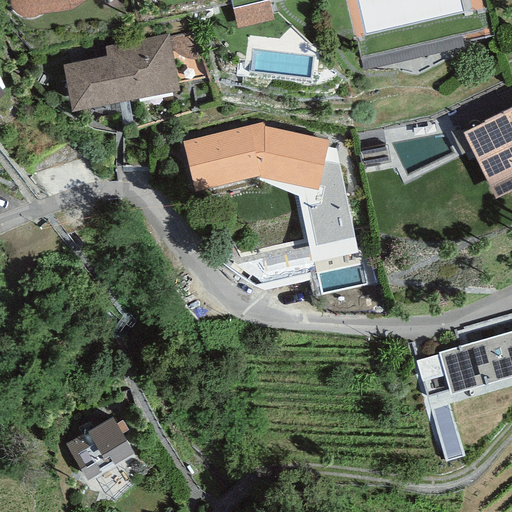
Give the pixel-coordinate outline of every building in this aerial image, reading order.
[(12,0),(13,5),(21,12),(30,14),(43,9),(73,6),(82,0),(12,0)] [(274,19),(269,0),(252,0),(232,5),(237,27),(274,19)] [(490,7),(488,0),(344,0),(354,38),(490,7)] [(277,39),(247,36),(245,58),(238,58),(237,73),(312,85),(319,56),(316,54),(316,43),(312,43),(291,24),(277,39)] [(63,61),(71,105),(178,86),(169,33),(106,44),(108,53),(63,61)] [(485,116),(463,127),(496,194),(511,186),(511,100),(484,114),(485,116)] [(263,119),(181,138),(194,187),(259,174),(321,187),(331,137),(264,123),(263,119)] [(416,358),(426,394),(450,387),(451,390),(511,372),(511,328),(438,350),(438,352),(416,358)] [(450,404),(432,409),(447,460),(465,455),(450,404)] [(112,411),(65,440),(87,475),(133,446),(112,411)]
